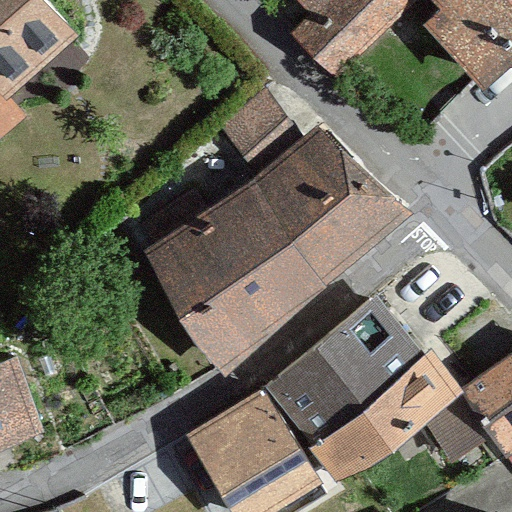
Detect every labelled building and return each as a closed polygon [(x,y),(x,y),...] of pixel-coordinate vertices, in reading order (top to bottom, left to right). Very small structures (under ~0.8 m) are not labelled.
[(30,0),(0,0),(0,97),(67,46),(30,0)] [(392,0),(298,0),(278,22),(332,78),(399,7),(392,0)] [(511,46),(511,0),(392,0),(399,7),(471,84),(511,46)] [(224,116),(256,162),(304,128),(271,83),(224,116)] [(400,210),(304,131),(242,184),(137,247),(202,367),(305,287),(400,210)] [(372,304),(182,436),(223,511),(262,511),(440,400),(372,304)] [(511,451),(511,363),(467,398),(510,453),(511,451)] [(0,446),(34,432),(8,366),(0,368),(0,446)]
